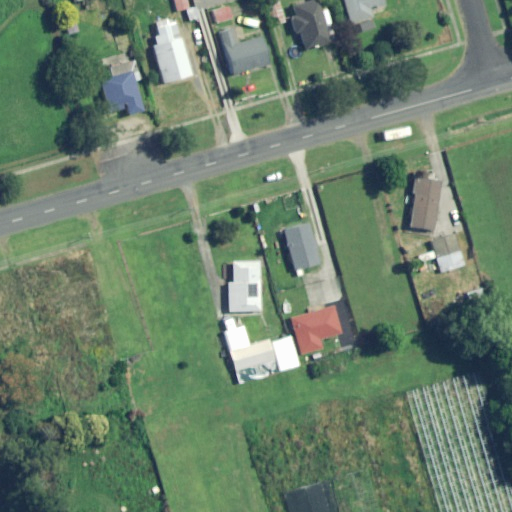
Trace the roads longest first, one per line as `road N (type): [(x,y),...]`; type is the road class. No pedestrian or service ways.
road 1 (unclassified): [(0,225),(495,84)]
road 2 (unknown): [(194,511),(88,200)]
